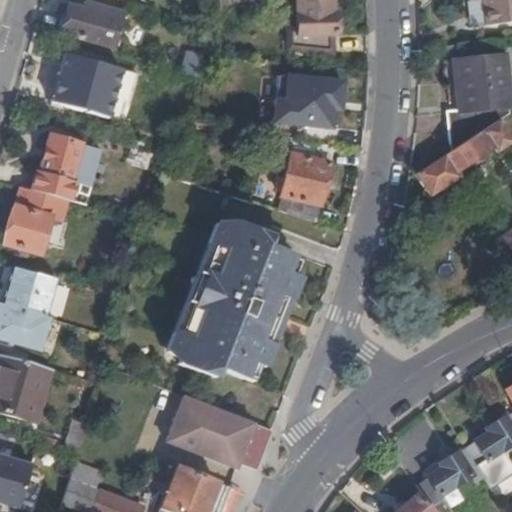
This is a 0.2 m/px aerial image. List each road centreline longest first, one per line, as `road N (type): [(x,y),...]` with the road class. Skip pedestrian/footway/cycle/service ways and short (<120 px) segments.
road 1 (residential): [(384,0),(378,166),(334,330)]
road 2 (residential): [(334,330),(298,431),(316,463)]
road 3 (secondary): [(402,380),(473,334),(511,322)]
road 4 (residential): [(0,117),(32,0)]
